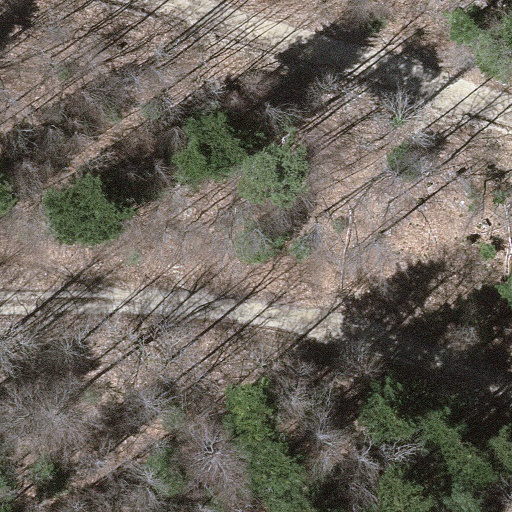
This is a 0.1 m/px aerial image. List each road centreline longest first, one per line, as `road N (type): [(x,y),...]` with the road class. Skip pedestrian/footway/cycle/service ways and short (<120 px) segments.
road 1 (track): [(0,303),(202,305),(310,321),(449,368),(511,401)]
road 2 (track): [(511,109),(151,0)]
